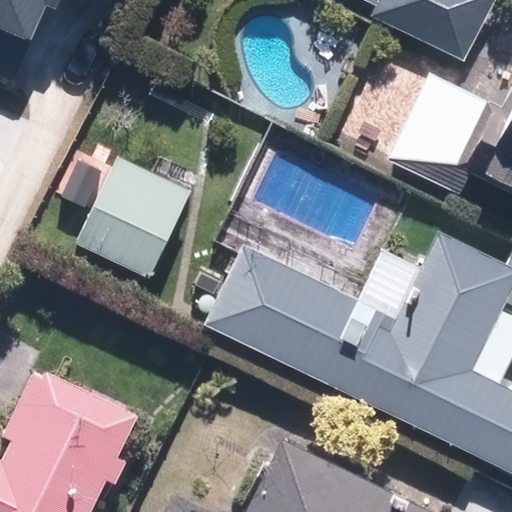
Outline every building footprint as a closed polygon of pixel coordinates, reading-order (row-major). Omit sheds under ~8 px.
[(58,0),(0,0),(0,68),(14,74),(43,4),(54,9),(58,0)] [(367,14),(463,61),(493,0),(361,0),(372,5),(367,14)] [(103,79),(34,44),(0,111),(0,140),(57,170),(103,79)] [(465,170),(511,192),(511,75),(500,102),(425,66),(382,159),(454,194),(465,170)] [(77,239),(148,276),(193,188),(121,153),(77,239)] [(205,321),(511,470),(511,387),(471,367),(500,310),(511,315),(511,249),(509,257),(442,225),(422,264),(382,244),(359,293),(244,238),(205,321)] [(0,511),(89,511),(108,476),(115,479),(127,456),(120,453),(141,410),(37,359),(0,434),(0,511)] [(237,511),(432,511),(434,509),(279,429),(237,511)]
